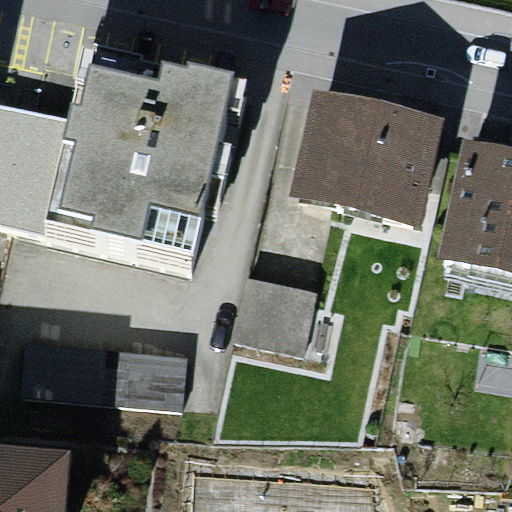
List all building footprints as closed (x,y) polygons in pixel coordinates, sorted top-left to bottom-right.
[(191,290),(235,105),(92,72),(90,83),(79,137),(70,135),(63,173),(73,175),(59,244),(93,252),(89,265),(142,277),(191,290)] [(419,241),(444,132),(314,106),(290,211),(419,241)] [(72,127),(0,112),(0,235),(47,245),(63,173),(70,135),(72,127)] [(511,166),(463,157),(438,280),(511,294),(511,166)] [(246,283),(234,346),(305,359),(318,297),(311,296),(246,283)] [(26,349),(21,402),(181,415),(185,361),(26,349)] [(0,469),(0,511),(64,511),(67,475),(0,469)] [(372,511),(371,487),(194,476),(191,511),(372,511)]
